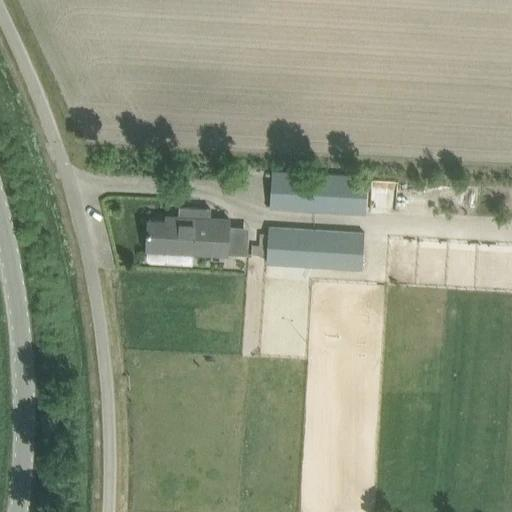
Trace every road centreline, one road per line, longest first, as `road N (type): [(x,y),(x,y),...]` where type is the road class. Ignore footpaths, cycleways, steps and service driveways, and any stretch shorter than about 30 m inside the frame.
road 1 (unclassified): [(108,511),(103,352),(79,216),(0,18)]
road 2 (unclassified): [(15,511),(24,374),(16,276),(0,217)]
